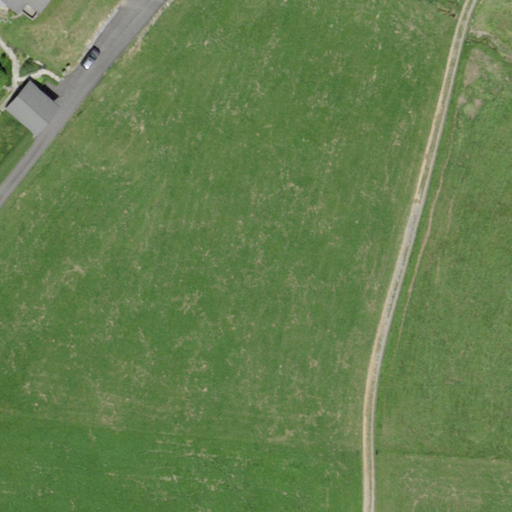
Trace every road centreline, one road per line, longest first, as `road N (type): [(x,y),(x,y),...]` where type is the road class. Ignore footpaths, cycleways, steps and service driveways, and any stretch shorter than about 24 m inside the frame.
road 1 (track): [(471,0),(373,368),(367,511)]
road 2 (residential): [(0,192),(150,0)]
